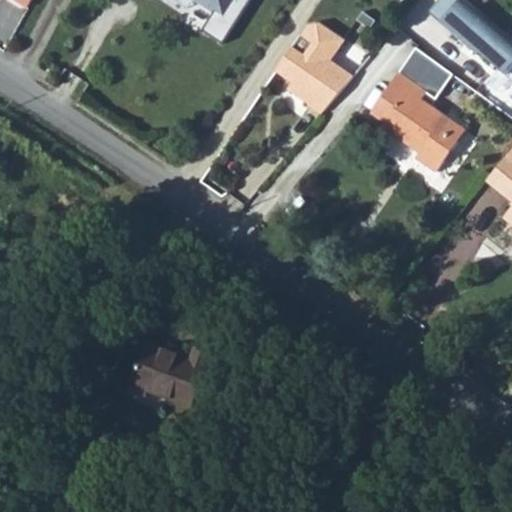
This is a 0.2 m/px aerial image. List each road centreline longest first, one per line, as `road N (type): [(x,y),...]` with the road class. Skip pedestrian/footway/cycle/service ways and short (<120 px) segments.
road 1 (residential): [(0,75),(511,435)]
road 2 (unknown): [(224,232),(391,46)]
